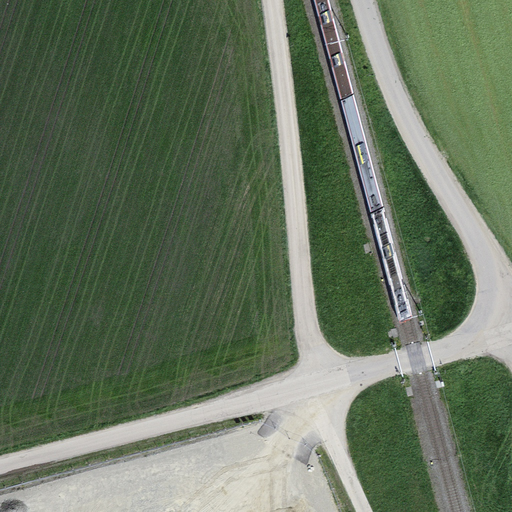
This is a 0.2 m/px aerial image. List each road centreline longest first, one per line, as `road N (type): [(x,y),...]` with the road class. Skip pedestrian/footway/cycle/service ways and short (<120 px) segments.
road 1 (track): [(365,511),(325,419),(308,343),(272,0)]
road 2 (unclassified): [(511,315),(479,241),(416,137),(363,0)]
road 3 (track): [(0,465),(316,382)]
road 4 (track): [(511,332),(316,382)]
